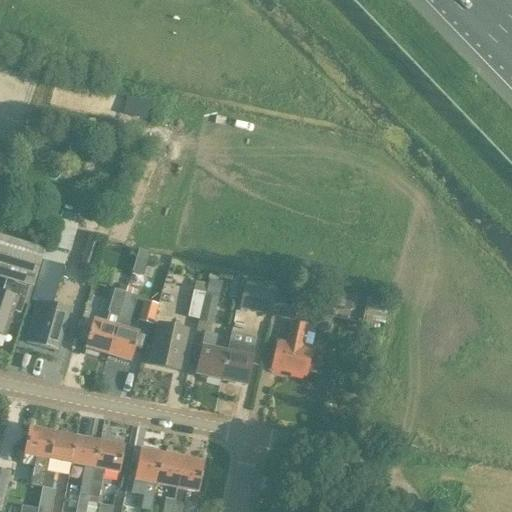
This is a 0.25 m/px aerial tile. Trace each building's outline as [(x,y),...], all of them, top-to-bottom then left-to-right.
[(145,121),(150,104),(127,98),(122,115),(145,121)] [(32,288),(44,250),(0,236),(0,278),(6,280),(2,294),(0,293),(0,335),(6,337),(13,312),(20,315),(28,287),(32,288)] [(87,241),(78,270),(90,274),(99,244),(87,241)] [(52,305),(64,263),(60,262),(59,267),(44,262),(33,301),(38,302),(27,343),(56,352),(68,309),(52,305)] [(207,286),(205,294),(218,297),(221,284),(208,281),(207,286)] [(194,284),(193,292),(205,294),(207,286),(194,284)] [(244,288),(240,309),(272,316),(277,294),(265,292),(266,288),(247,284),(246,288),(244,288)] [(118,286),(117,292),(118,292),(125,294),(126,294),(127,288),(118,286)] [(124,301),(123,301),(125,294),(118,292),(117,292),(114,291),(107,313),(109,313),(105,325),(92,321),(84,350),(86,351),(85,355),(96,358),(98,354),(108,357),(124,301)] [(187,318),(199,321),(205,294),(193,292),(187,318)] [(338,309),(363,312),(365,296),(340,293),(338,309)] [(124,301),(108,357),(130,364),(138,335),(126,331),(136,297),(126,294),(124,301)] [(205,294),(199,321),(212,324),(218,297),(205,294)] [(277,294),(272,316),(293,320),(297,299),(277,294)] [(297,305),(331,313),(333,303),(300,295),(297,305)] [(144,303),(139,322),(141,323),(150,326),(156,306),(146,303),(144,303)] [(272,370),(304,376),(309,349),(302,348),(307,327),(290,323),(286,344),(278,343),(272,370)] [(177,372),(186,333),(158,327),(150,366),(177,372)] [(221,381),(227,354),(213,351),(216,337),(205,335),(196,376),(221,381)] [(227,354),(221,381),(244,386),(253,349),(242,346),(229,343),(227,354)] [(29,429),(24,456),(35,458),(36,458),(33,470),(45,473),(48,460),(53,434),(29,429)] [(53,434),(48,460),(71,465),(77,439),(53,434)] [(77,439),(71,465),(72,465),(85,467),(83,480),(93,482),(95,469),(101,443),(77,439)] [(95,469),(93,482),(101,484),(103,471),(120,474),(125,448),(101,443),(95,469)] [(133,481),(131,494),(143,497),(144,492),(153,494),(155,486),(161,455),(139,450),(139,451),(133,481)] [(161,455),(155,486),(176,490),(182,459),(161,455)] [(176,490),(173,502),(183,504),(186,492),(197,495),(204,463),(182,459),(176,490)] [(33,470),(30,485),(42,488),(45,473),(33,470)] [(0,511),(10,474),(0,471),(0,511)] [(45,473),(42,488),(43,488),(52,490),(55,475),(45,473)] [(83,480),(80,496),(90,498),(93,482),(83,480)] [(93,482),(90,498),(98,500),(101,484),(93,482)] [(42,490),(37,511),(51,511),(55,493),(42,490)] [(143,497),(140,510),(149,511),(153,494),(144,492),(143,497)] [(164,500),(161,511),(171,511),(173,502),(164,500)] [(173,502),(171,511),(181,511),(183,504),(173,502)]
